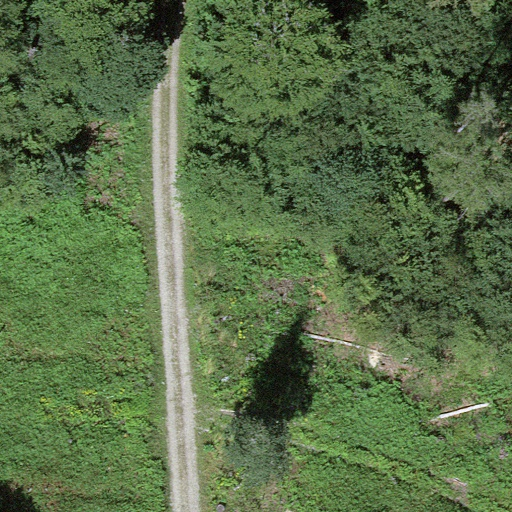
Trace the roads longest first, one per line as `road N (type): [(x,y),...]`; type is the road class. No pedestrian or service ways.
road 1 (track): [(174,0),(169,213),(187,511)]
road 2 (track): [(227,0),(511,117)]
